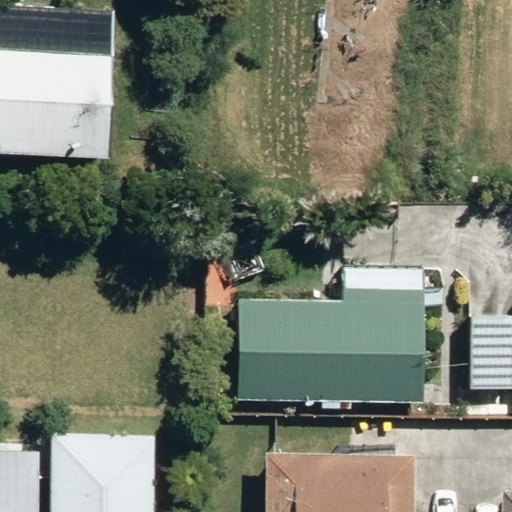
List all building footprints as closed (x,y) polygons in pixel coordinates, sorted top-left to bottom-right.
[(0,144),(98,147),(100,30),(0,28),(0,144)] [(314,400),(343,401),(343,393),(414,395),(415,262),(338,262),(337,291),(232,291),(231,393),(314,393),(314,400)] [(463,379),(503,381),(506,309),(465,308),(463,379)] [(478,415),(511,414),(511,385),(478,385),(478,415)] [(152,511),(154,435),(50,433),(50,450),(0,448),(0,511),(152,511)] [(255,511),(404,511),(406,443),(256,442),(255,511)] [(491,511),(511,511),(511,480),(492,480),(491,511)]
